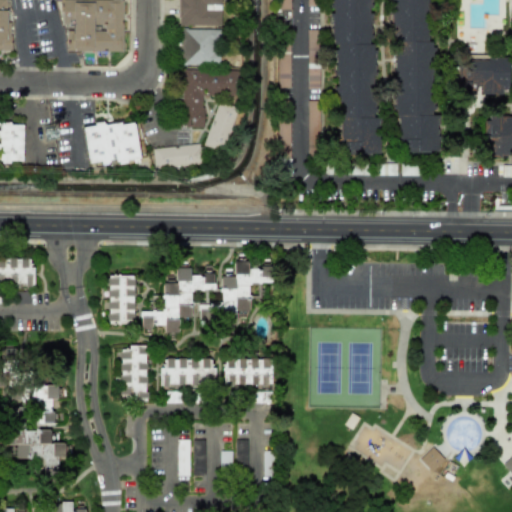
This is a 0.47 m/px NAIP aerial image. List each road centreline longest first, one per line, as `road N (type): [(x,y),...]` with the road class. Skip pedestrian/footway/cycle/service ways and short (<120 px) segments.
road 1 (tertiary): [(511,232),(0,223)]
road 2 (residential): [(146,0),(149,83),(0,81)]
road 3 (residential): [(73,287),(111,511)]
